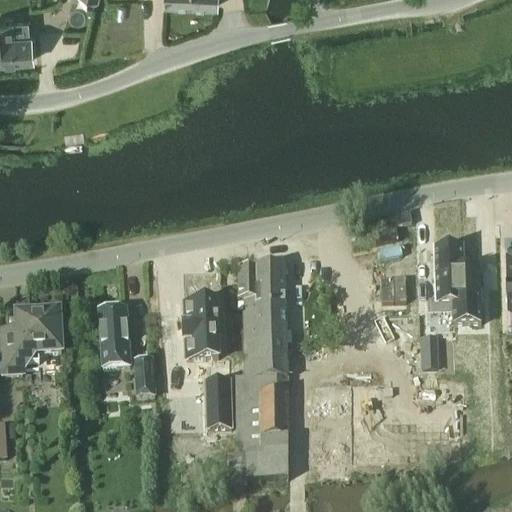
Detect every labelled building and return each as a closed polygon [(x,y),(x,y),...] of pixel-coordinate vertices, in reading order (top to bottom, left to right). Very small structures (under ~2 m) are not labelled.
[(0,62),(33,60),(31,35),(29,35),(28,21),(0,23),(0,62)] [(462,247),(433,247),(433,307),(446,307),(454,307),(454,274),(462,274),(462,247)] [(256,273),(238,274),(238,304),(243,304),(257,304),(256,289),(285,289),(285,271),(256,272),(256,273)] [(454,307),(446,307),(446,330),(476,330),(476,274),(462,274),(454,274),(454,307)] [(386,285),(359,285),(359,304),(386,304),(386,285)] [(238,456),(227,457),(228,492),(246,491),(246,483),(289,484),(285,289),(256,289),(257,304),(243,304),(244,382),(236,382),(238,456)] [(386,304),(359,304),(359,330),(385,330),(386,304)] [(61,354),(63,351),(63,342),(60,340),(60,331),(64,331),(63,313),(40,315),(40,318),(17,320),(18,336),(1,337),(3,379),(23,378),(30,377),(30,383),(40,383),(40,378),(62,376),(61,354)] [(126,316),(98,317),(100,357),(101,357),(101,374),(129,373),(128,356),(129,356),(126,316)] [(209,316),(176,316),(176,368),(209,368),(209,316)] [(385,330),(359,330),(359,352),(385,352),(385,330)] [(385,352),(359,352),(358,379),(385,379),(385,352)] [(137,403),(155,401),(152,366),(134,367),(137,403)] [(443,368),(430,368),(430,396),(443,396),(443,368)] [(231,434),(230,388),(206,388),(207,434),(231,434)]
